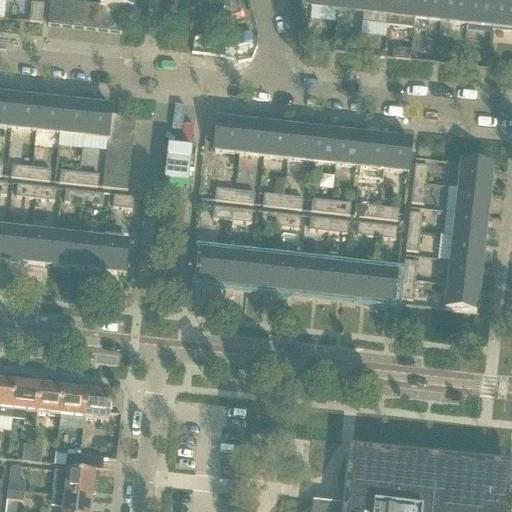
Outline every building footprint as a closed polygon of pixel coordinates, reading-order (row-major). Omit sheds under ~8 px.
[(111,10),(123,11),(132,12),(133,0),(101,0),(101,7),(99,7),(99,8),(111,10)] [(301,0),(301,7),(310,8),(310,0),(301,0)] [(311,10),(336,13),(336,0),(310,0),(310,8),(309,11),(311,11),(311,10)] [(336,0),(336,13),(362,16),(363,0),(336,0)] [(386,30),(388,19),(389,0),(363,0),(362,16),(361,27),(386,30)] [(389,0),(388,19),(386,30),(413,32),(414,22),(413,22),(415,0),(389,0)] [(414,22),(440,25),(442,0),(415,0),(413,22),(414,22)] [(442,0),(440,25),(465,27),(467,0),(442,0)] [(467,0),(465,27),(490,30),(493,0),(467,0)] [(511,0),(493,0),(490,30),(511,32),(511,0)] [(47,27),(59,29),(62,3),(50,2),(47,27)] [(59,29),(71,30),(74,5),(62,3),(59,29)] [(29,25),(29,26),(41,27),(43,7),(31,5),(29,25)] [(71,30),(83,32),(86,6),(74,5),(71,30)] [(83,32),(96,33),(99,7),(86,6),(83,32)] [(96,33),(108,34),(111,10),(99,8),(99,7),(96,33)] [(111,10),(108,34),(120,36),(123,11),(111,10)] [(317,41),(298,40),(299,51),(299,54),(316,55),(321,55),(321,54),(321,45),(317,45),(317,41)] [(359,47),(358,56),(368,57),(369,48),(359,47)] [(409,63),(411,53),(392,51),(391,61),(409,63)] [(0,130),(11,132),(14,104),(0,102),(0,130)] [(11,132),(35,134),(38,106),(14,104),(11,132)] [(35,134),(59,137),(62,109),(38,106),(35,134)] [(59,137),(83,140),(86,112),(62,109),(59,137)] [(109,130),(110,118),(111,114),(110,114),(110,115),(86,112),(83,140),(108,143),(108,142),(109,130)] [(110,118),(109,130),(134,133),(135,121),(110,118)] [(215,155),(239,157),(242,130),(218,127),(218,126),(217,125),(214,156),(215,156),(215,155)] [(109,130),(108,142),(132,145),(134,133),(109,130)] [(239,157),(263,160),(266,132),(242,130),(239,157)] [(263,160),(287,163),(290,135),(266,132),(263,160)] [(287,163),(311,165),(314,138),(290,135),(287,163)] [(311,165),(335,168),(339,140),(314,138),(311,165)] [(335,168),(360,171),(363,143),(339,140),(335,168)] [(108,142),(108,143),(106,154),(131,157),(132,145),(108,142)] [(360,171),(383,173),(386,146),(363,143),(360,171)] [(386,146),(383,173),(406,176),(406,177),(407,178),(411,147),(409,147),(409,148),(386,146)] [(106,154),(105,167),(130,169),(131,157),(106,154)] [(105,167),(103,179),(128,182),(130,169),(105,167)] [(461,167),(458,193),(487,197),(490,172),(491,172),(491,171),(461,167)] [(414,168),(412,189),(425,190),(427,170),(414,168)] [(12,169),(11,181),(29,183),(30,171),(12,169)] [(30,171),(29,183),(49,185),(50,173),(30,171)] [(60,174),(59,186),(78,188),(79,176),(60,174)] [(79,176),(78,188),(97,191),(97,190),(98,178),(79,176)] [(128,182),(103,179),(102,191),(127,194),(128,182)] [(16,200),(35,202),(36,190),(17,188),(16,200)] [(274,189),(273,198),(283,200),(284,190),(274,189)] [(425,190),(412,189),(410,206),(423,207),(425,190)] [(36,190),(35,202),(54,204),(55,192),(36,190)] [(214,204),(233,206),(235,194),(215,192),(214,204)] [(63,205),(82,207),(84,196),(65,193),(63,205)] [(458,193),(455,217),(485,221),(487,197),(458,193)] [(235,194),(233,206),(252,208),(254,196),(235,194)] [(84,196),(82,207),(102,210),(103,198),(84,196)] [(264,197),(262,209),(281,211),(283,200),(273,198),(264,197)] [(132,201),(126,200),(113,199),(112,211),(131,213),(132,201)] [(283,200),(281,211),(301,214),(302,202),(283,200)] [(312,203),(310,215),(330,217),(331,205),(312,203)] [(331,205),(330,217),(349,219),(350,207),(331,205)] [(360,208),(359,220),(378,222),(379,210),(360,208)] [(212,222),(231,225),(233,212),(213,210),(212,222)] [(379,210),(378,222),(397,224),(398,212),(379,210)] [(233,212),(231,225),(251,227),(252,215),(233,212)] [(262,216),(260,228),(279,230),(281,218),(262,216)] [(409,216),(407,235),(419,236),(421,217),(409,216)] [(455,217),(453,241),(482,245),(485,221),(455,217)] [(281,218),(279,230),(298,232),(300,220),(281,218)] [(308,233),(328,235),(329,223),(310,221),(308,233)] [(329,223),(328,235),(347,237),(348,225),(329,223)] [(358,226),(357,238),(376,241),(377,229),(358,226)] [(377,229),(376,241),(395,243),(396,231),(377,229)] [(407,235),(405,254),(417,255),(419,236),(407,235)] [(3,264),(28,266),(31,239),(6,236),(3,264)] [(28,266),(52,269),(55,241),(31,239),(28,266)] [(52,269),(75,272),(78,244),(55,241),(52,269)] [(453,241),(450,265),(480,268),(482,245),(453,241)] [(75,272),(100,275),(103,247),(78,244),(75,272)] [(103,247),(100,275),(123,277),(123,278),(124,279),(127,248),(126,248),(126,249),(103,247)] [(201,286),(225,288),(228,261),(204,258),(204,256),(203,256),(199,287),(200,287),(201,286)] [(225,288),(249,291),(252,263),(228,261),(225,288)] [(249,291),(272,293),(275,266),(252,263),(249,291)] [(404,263),(402,284),(414,286),(416,265),(404,263)] [(450,265),(447,289),(477,292),(480,268),(450,265)] [(272,293),(296,296),(299,268),(275,266),(272,293)] [(296,296),(321,299),(324,271),(299,268),(296,296)] [(321,299),(345,301),(348,274),(324,271),(321,299)] [(345,301),(369,304),(372,277),(348,274),(345,301)] [(372,277),(369,304),(392,306),(392,308),(393,308),(396,278),(395,278),(395,279),(372,277)] [(414,286),(402,284),(400,302),(412,303),(414,286)] [(477,292),(447,289),(445,313),(476,316),(476,315),(475,315),(477,292)] [(0,385),(0,421),(11,423),(12,414),(15,388),(0,385)] [(15,388),(12,414),(25,416),(24,427),(25,427),(35,428),(36,417),(39,390),(15,388)] [(63,393),(39,390),(36,417),(60,420),(63,393)] [(86,396),(63,393),(60,420),(83,422),(86,396)] [(111,398),(86,396),(83,422),(108,425),(111,398)] [(23,465),(31,465),(32,449),(24,448),(23,465)] [(32,449),(31,465),(41,466),(43,450),(32,449)] [(511,511),(511,508),(511,507),(504,506),(508,470),(348,453),(344,489),(352,490),(350,508),(319,505),(318,511),(511,511)] [(65,469),(78,471),(79,459),(66,457),(65,469)] [(79,459),(78,471),(102,474),(103,462),(79,459)] [(10,470),(7,494),(24,496),(25,486),(19,486),(21,471),(10,470)] [(55,475),(52,499),(91,503),(93,479),(55,475)] [(7,494),(6,503),(23,505),(24,496),(7,494)] [(52,499),(51,510),(63,511),(62,511),(89,511),(91,503),(52,499)]
